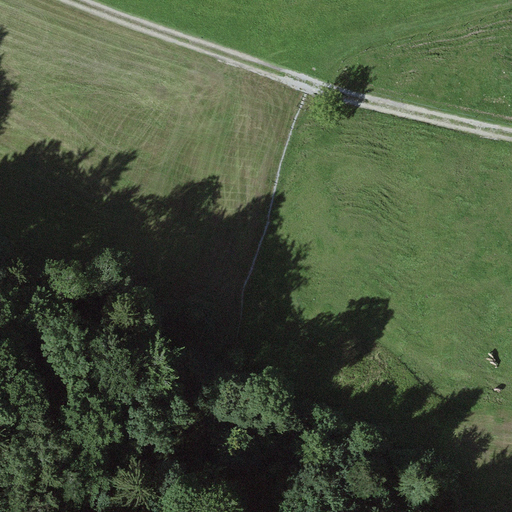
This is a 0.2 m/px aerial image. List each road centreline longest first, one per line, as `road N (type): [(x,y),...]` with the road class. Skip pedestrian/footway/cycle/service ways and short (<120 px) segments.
road 1 (track): [(311,85),(67,0)]
road 2 (track): [(511,9),(347,51),(311,85)]
road 3 (track): [(511,136),(311,85)]
